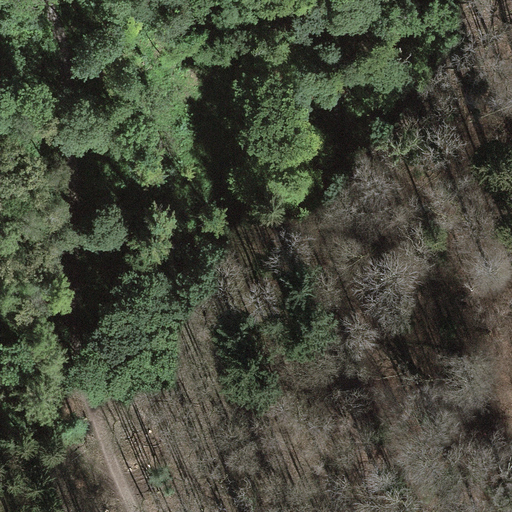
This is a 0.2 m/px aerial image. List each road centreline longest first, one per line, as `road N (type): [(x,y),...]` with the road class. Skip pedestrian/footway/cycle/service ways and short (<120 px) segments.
road 1 (track): [(137,511),(92,413),(77,351),(63,69),(47,0)]
road 2 (track): [(116,470),(84,459),(0,367)]
